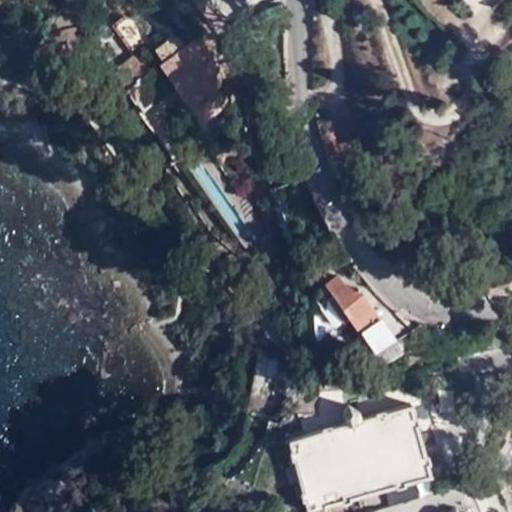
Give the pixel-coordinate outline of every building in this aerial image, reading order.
[(159,61),(192,108),(229,83),(196,35),(183,44),(174,30),(151,46),(161,59),(159,61)] [(109,66),(123,86),(148,68),(134,48),(109,66)] [(334,124),(321,127),(322,130),(330,160),(343,156),(334,124)] [(347,315),(357,329),(379,316),(358,286),(345,286),(337,276),(325,284),(334,297),(347,315)] [(335,324),(347,315),(334,297),(327,301),(326,312),(335,324)] [(173,347),(203,338),(206,337),(199,316),(167,326),(173,347)] [(357,329),(370,347),(371,347),(391,335),(379,316),(357,329)] [(207,354),(203,338),(173,347),(177,362),(178,366),(207,359),(207,354)] [(207,377),(207,359),(178,366),(179,374),(179,378),(207,377)] [(208,390),(207,377),(179,378),(178,391),(208,390)] [(356,411),(350,404),(345,423),(288,439),(308,511),(432,477),(413,405),(362,419),(356,411)]
